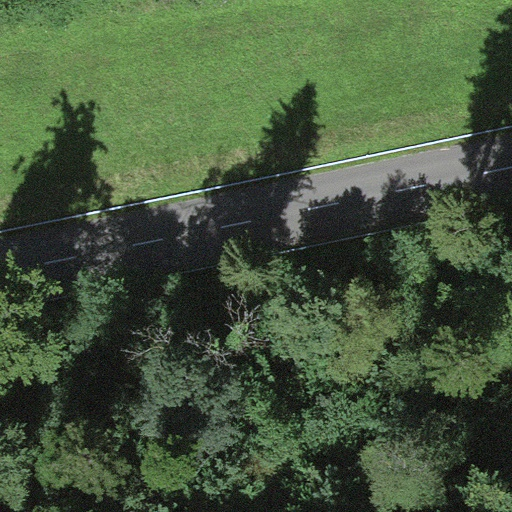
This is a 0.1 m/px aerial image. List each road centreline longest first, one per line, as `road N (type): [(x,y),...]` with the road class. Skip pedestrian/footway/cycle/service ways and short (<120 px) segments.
road 1 (tertiary): [(0,281),(511,169)]
road 2 (track): [(0,233),(385,0)]
